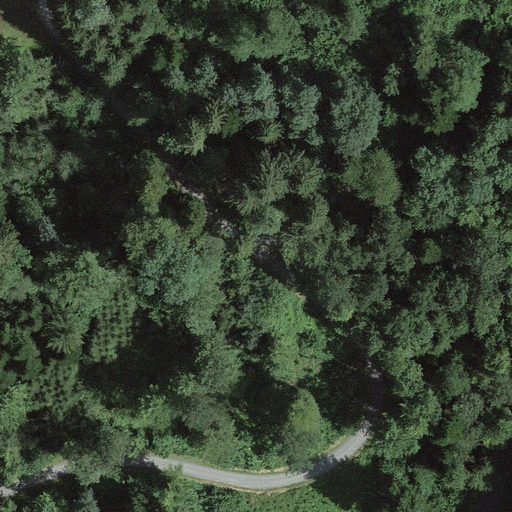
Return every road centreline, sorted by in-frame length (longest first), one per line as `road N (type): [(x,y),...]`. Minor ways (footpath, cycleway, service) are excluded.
road 1 (track): [(269,261),(350,328),(374,371),(373,419),(351,453),(312,476),(254,486),(162,462),(58,474),(0,498)]
road 2 (track): [(47,0),(50,20),(83,70),(219,222),(269,261)]
road 3 (track): [(269,261),(320,211),(379,183),(447,191),(511,226)]
